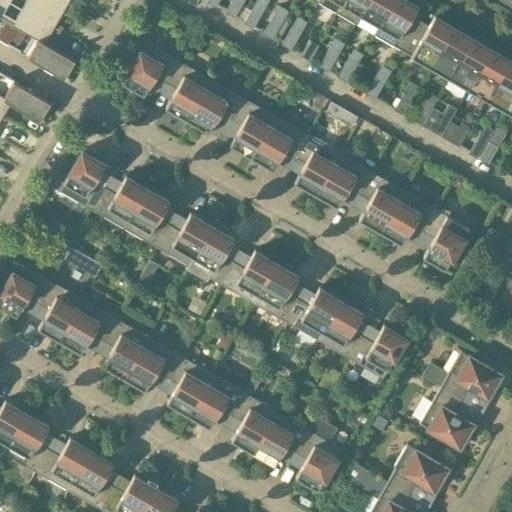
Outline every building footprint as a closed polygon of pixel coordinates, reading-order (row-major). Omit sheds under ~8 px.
[(9,0),(0,0),(0,16),(18,27),(26,32),(38,39),(38,38),(45,42),(46,41),(54,26),(22,7),(16,19),(4,12),(10,0),(9,0)] [(9,0),(10,0),(26,0),(22,7),(54,26),(64,10),(45,0),(9,0)] [(45,0),(64,10),(69,0),(45,0)] [(256,0),(255,3),(264,8),(268,0),(256,0)] [(344,0),(319,0),(318,1),(337,12),(344,0)] [(368,0),(344,0),(337,12),(356,23),(368,0)] [(368,0),(356,23),(357,23),(374,33),(374,34),(393,0),(368,0)] [(411,0),(393,0),(374,34),(403,50),(420,21),(411,16),(418,4),(411,0)] [(240,6),(236,13),(240,16),(246,7),(241,4),(240,6)] [(274,14),(282,19),(283,18),(287,10),(279,5),(274,14)] [(428,26),(420,21),(403,50),(412,55),(431,66),(455,25),(436,14),(435,14),(428,26)] [(292,25),(301,30),(306,21),(297,16),(292,25)] [(282,19),(275,33),(280,36),(289,21),(283,18),(282,19)] [(185,20),(181,28),(193,34),(197,27),(185,20)] [(431,66),(449,77),(473,36),(455,25),(431,66)] [(18,28),(12,37),(20,42),(25,32),(18,28)] [(492,47),(473,36),(449,77),(468,88),(492,47)] [(38,39),(28,56),(32,58),(46,66),(62,75),(65,76),(75,58),(46,41),(45,42),(38,38),(38,39)] [(309,38),(302,51),(311,57),(319,44),(309,38)] [(330,46),(339,51),(344,43),(335,38),(330,46)] [(166,81),(179,59),(146,39),(122,80),(144,93),(155,75),(166,81)] [(231,47),(227,54),(234,58),(238,50),(231,47)] [(511,58),(492,47),(468,88),(487,99),(511,58)] [(349,57),(357,62),(362,54),(354,49),(349,57)] [(487,99),(506,109),(511,98),(511,58),(487,99)] [(187,118),(211,77),(179,59),(166,81),(176,87),(166,105),(187,118)] [(211,77),(187,118),(209,130),(220,137),(243,96),(211,77)] [(374,78),(366,92),(375,97),(383,83),(374,78)] [(5,96),(4,97),(11,101),(41,119),(51,101),(49,100),(32,90),(18,82),(14,80),(5,96)] [(405,90),(400,99),(409,104),(414,95),(419,86),(410,81),(405,90)] [(428,91),(423,100),(433,106),(438,97),(428,91)] [(0,116),(2,117),(11,101),(4,97),(5,96),(0,93),(0,116)] [(243,96),(220,137),(230,143),(252,155),(275,114),(243,96)] [(338,117),(344,107),(332,100),(326,110),(338,117)] [(448,103),(443,112),(452,117),(457,108),(448,103)] [(294,155),(307,133),(275,114),(252,155),(273,168),(284,149),(294,155)] [(450,119),(441,135),(450,140),(460,125),(450,119)] [(484,124),(479,133),(488,138),(493,129),(484,124)] [(307,133),(294,155),(292,160),(302,167),(295,180),(316,192),(340,152),(307,133)] [(489,140),(480,157),(488,162),(498,145),(489,140)] [(59,170),(51,184),(59,189),(92,208),(105,186),(116,167),(105,161),(83,148),(67,175),(59,170)] [(359,193),(372,170),(340,152),(316,192),(338,205),(348,187),(359,193)] [(380,230),(404,189),(372,170),(359,193),(370,199),(359,217),(380,230)] [(116,192),(105,186),(92,208),(124,227),(148,186),(126,174),(116,192)] [(457,174),(452,183),(457,186),(463,185),(467,179),(457,174)] [(148,186),(124,227),(156,246),(170,223),(159,217),(169,199),(148,186)] [(423,230),(436,207),(404,189),(380,230),(402,242),(413,224),(423,230)] [(436,207),(423,230),(434,236),(423,254),(446,267),(469,227),(436,207)] [(180,229),(170,223),(156,246),(189,264),(212,223),(191,211),(180,229)] [(189,264),(187,267),(207,279),(209,276),(221,283),(234,260),(223,254),(234,236),(212,223),(189,264)] [(66,224),(60,234),(72,240),(77,231),(66,224)] [(511,238),(488,225),(480,239),(498,249),(511,257),(511,238)] [(73,260),(79,249),(71,244),(65,255),(73,260)] [(234,260),(221,283),(234,290),(252,301),(253,301),(277,261),(255,248),(245,266),(234,260)] [(511,257),(498,249),(492,260),(508,269),(493,295),(511,305),(511,257)] [(38,302),(51,279),(18,260),(0,291),(0,303),(17,314),(27,295),(38,302)] [(298,273),(277,261),(253,301),(285,320),(298,297),(301,292),(291,286),(298,273)] [(143,270),(137,281),(145,286),(151,274),(143,270)] [(60,338),(83,298),(51,279),(38,302),(49,308),(38,326),(60,338)] [(452,284),(447,293),(457,299),(462,290),(452,284)] [(298,297),(285,320),(318,339),(341,298),(320,285),(309,304),(298,297)] [(103,339),(116,316),(83,298),(60,338),(81,351),(92,333),(103,339)] [(363,310),(341,298),(318,339),(350,357),(363,335),(352,329),(363,310)] [(103,339),(96,350),(107,356),(103,363),(124,376),(148,335),(116,316),(103,339)] [(363,335),(350,357),(383,376),(406,335),(384,323),(373,341),(363,335)] [(430,324),(424,334),(430,337),(436,335),(439,330),(430,324)] [(216,341),(224,346),(230,335),(222,331),(216,341)] [(167,376),(180,354),(148,335),(124,376),(146,388),(156,370),(167,376)] [(440,385),(463,398),(470,385),(488,395),(501,372),(461,348),(447,372),(448,372),(440,385)] [(189,413),(212,372),(180,354),(167,376),(178,382),(167,400),(189,413)] [(231,413),(244,391),(212,372),(189,413),(210,425),(221,407),(231,413)] [(242,419),(231,438),(253,450),(277,409),(250,394),(252,393),(259,381),(253,377),(244,391),(231,413),(242,419)] [(455,411),(463,398),(440,385),(419,421),(460,445),(473,421),(455,411)] [(0,449),(4,451),(27,411),(6,398),(0,408),(0,449)] [(386,401),(381,410),(390,415),(393,410),(392,404),(386,401)] [(296,451),(309,428),(296,421),(291,429),(272,418),(277,410),(277,409),(253,450),(275,463),(285,444),(296,451)] [(27,411),(4,451),(5,452),(23,463),(36,470),(49,447),(38,441),(49,423),(27,411)] [(330,440),(339,425),(318,413),(309,428),(296,451),(306,457),(296,475),(318,488),(342,447),(330,440)] [(60,454),(49,447),(36,470),(68,489),(92,448),(70,435),(60,454)] [(395,466),(388,479),(410,492),(418,479),(434,489),(448,466),(407,442),(394,466),(395,466)] [(92,448),(68,489),(100,507),(113,485),(103,479),(113,460),(92,448)] [(365,466),(356,483),(378,496),(368,511),(414,511),(402,505),(410,492),(388,479),(365,466)] [(124,491),(113,485),(100,507),(108,511),(140,511),(156,485),(135,473),(124,491)] [(169,511),(178,498),(156,485),(140,511),(169,511)] [(3,497),(14,503),(20,492),(15,489),(7,491),(3,497)]
